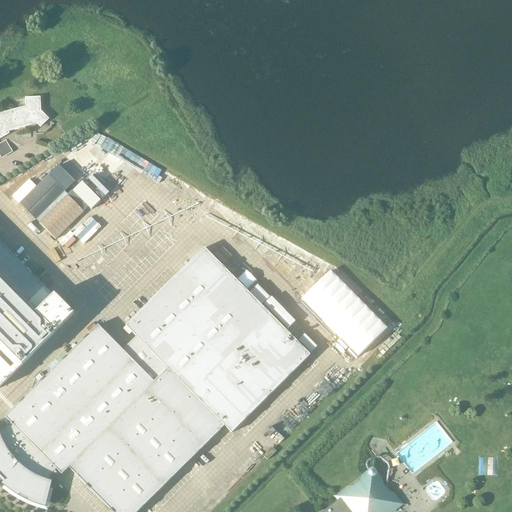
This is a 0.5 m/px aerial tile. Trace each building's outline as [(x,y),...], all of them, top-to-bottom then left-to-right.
[(26,107),(0,113),(0,118),(9,134),(8,132),(37,124),(40,128),(49,119),(41,111),(40,98),(25,98),(26,107)] [(0,151),(3,150),(7,156),(13,153),(9,146),(6,141),(0,143),(0,139),(9,134),(0,118),(0,151)] [(65,192),(74,183),(57,166),(20,204),(36,219),(64,191),(65,192)] [(163,187),(175,194),(180,185),(168,178),(163,187)] [(39,224),(55,240),(83,212),(87,208),(90,210),(100,201),(82,183),(72,192),(72,191),(67,196),(47,216),(39,224)] [(248,235),(257,239),(262,228),(253,224),(248,235)] [(260,242),(272,249),(279,238),(267,231),(260,242)] [(0,387),(74,315),(54,295),(53,296),(39,283),(0,242),(0,387)] [(55,247),(52,251),(60,258),(63,255),(55,247)] [(111,511),(137,511),(224,426),(231,434),(310,356),(204,249),(125,327),(136,337),(122,351),(98,326),(5,418),(10,423),(4,429),(0,429),(0,478),(4,482),(11,488),(19,494),(28,498),(37,502),(43,504),(50,476),(56,470),(61,475),(68,468),(111,511)] [(33,276),(37,280),(46,272),(42,267),(33,276)] [(330,270),(301,299),(357,357),(386,328),(330,270)] [(252,282),(248,286),(261,300),(265,296),(252,282)] [(345,354),(327,368),(331,373),(349,359),(345,354)] [(271,448),(263,456),(267,460),(276,452),(271,448)] [(341,498),(322,511),(387,511),(397,504),(375,476),(375,475),(375,474),(375,472),(374,471),(373,470),(371,470),(370,470),(369,471),(368,472),(368,473),(368,474),(368,475),(340,498),(341,498)]
